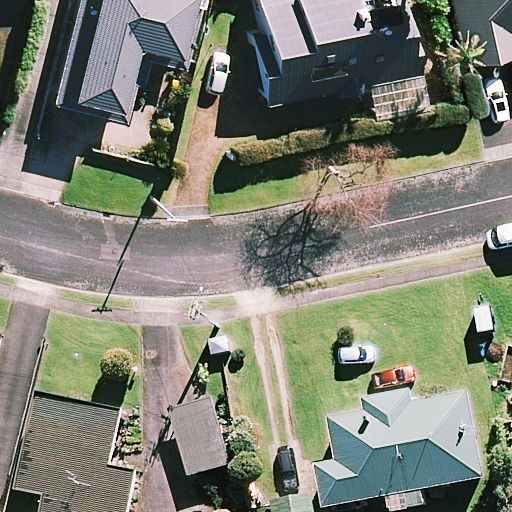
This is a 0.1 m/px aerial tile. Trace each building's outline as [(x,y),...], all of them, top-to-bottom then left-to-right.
[(171,0),(75,0),(54,89),(103,101),(119,36),(161,46),(171,0)] [(246,0),(258,97),(408,79),(401,21),(391,22),(388,0),(246,0)] [(511,30),(511,0),(447,0),(457,58),(510,49),(507,32),(511,30)] [(484,482),(468,396),(415,406),(413,395),(361,404),(363,415),(329,422),(337,464),(318,468),(326,511),(387,499),(389,511),(409,511),(425,509),(422,493),(484,482)] [(122,416),(42,401),(24,495),(50,500),(47,511),(129,511),(136,478),(111,473),(122,416)] [(231,467),(212,404),(173,416),(191,479),(231,467)] [(315,511),(312,497),(255,510),(254,511),(315,511)]
